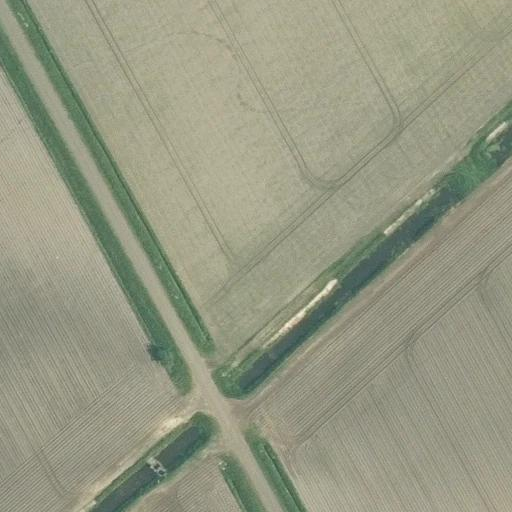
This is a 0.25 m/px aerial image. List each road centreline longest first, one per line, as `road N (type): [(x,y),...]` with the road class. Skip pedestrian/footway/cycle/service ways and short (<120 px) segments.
road 1 (unclassified): [(272,511),(0,12)]
road 2 (unknown): [(511,163),(223,422)]
